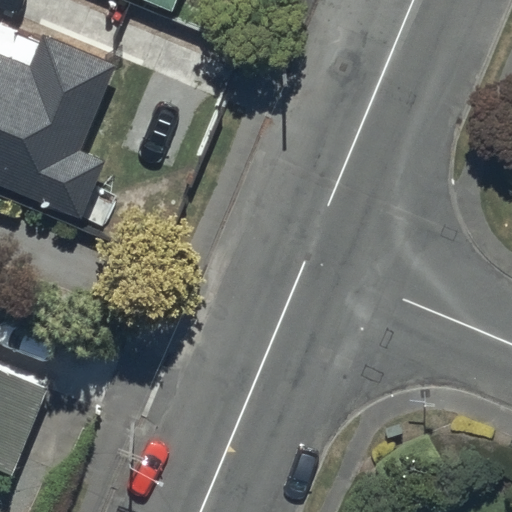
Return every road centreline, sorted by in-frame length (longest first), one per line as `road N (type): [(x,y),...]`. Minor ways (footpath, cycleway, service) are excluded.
road 1 (residential): [(307,256),(412,0)]
road 2 (residential): [(203,511),(307,256)]
road 3 (residential): [(511,343),(307,256)]
